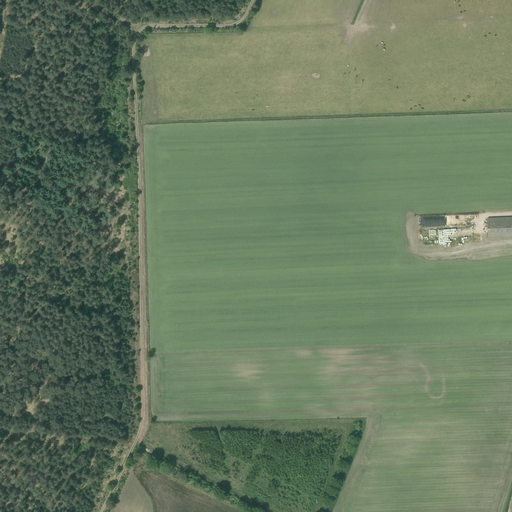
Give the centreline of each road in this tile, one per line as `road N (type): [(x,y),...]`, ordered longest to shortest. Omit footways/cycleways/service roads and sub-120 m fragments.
road 1 (track): [(248,0),(238,23),(144,27),(137,37),(142,416),(101,511)]
road 2 (track): [(275,511),(135,442)]
road 3 (track): [(132,447),(0,429)]
